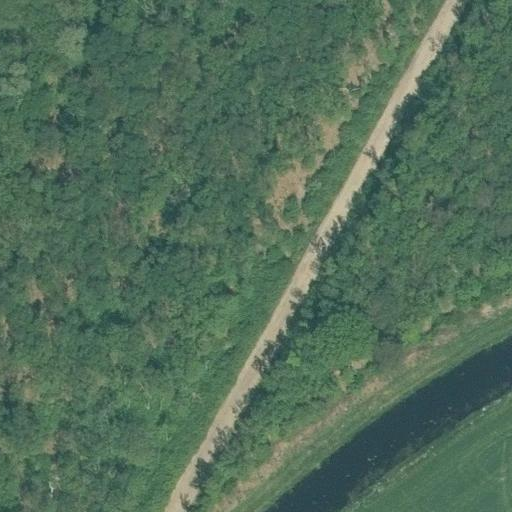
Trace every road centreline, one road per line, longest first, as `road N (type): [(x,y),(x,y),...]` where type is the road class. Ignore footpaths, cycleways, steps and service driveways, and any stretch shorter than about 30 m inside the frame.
road 1 (track): [(176,511),(458,0)]
road 2 (track): [(240,511),(294,462),(511,319)]
